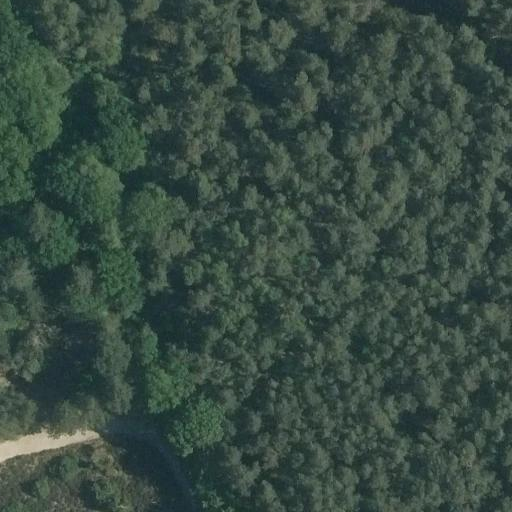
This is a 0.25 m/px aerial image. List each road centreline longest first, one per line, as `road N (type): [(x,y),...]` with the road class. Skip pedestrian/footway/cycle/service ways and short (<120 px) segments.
road 1 (track): [(161,413),(0,48)]
road 2 (track): [(0,460),(161,413),(206,511)]
